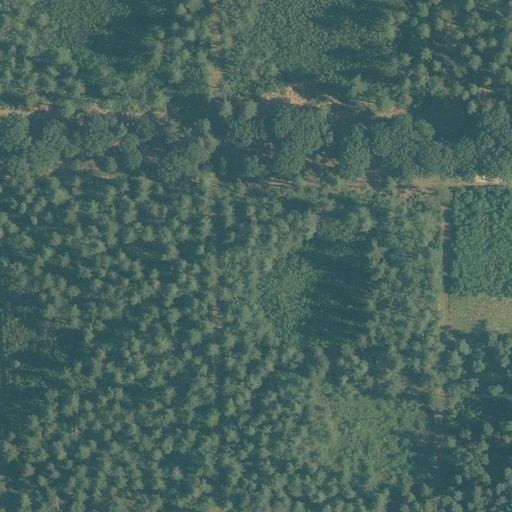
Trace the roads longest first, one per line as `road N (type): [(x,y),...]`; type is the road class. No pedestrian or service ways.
road 1 (track): [(438,511),(449,0)]
road 2 (track): [(220,511),(211,0)]
road 3 (track): [(0,174),(511,182)]
road 4 (track): [(511,118),(0,115)]
